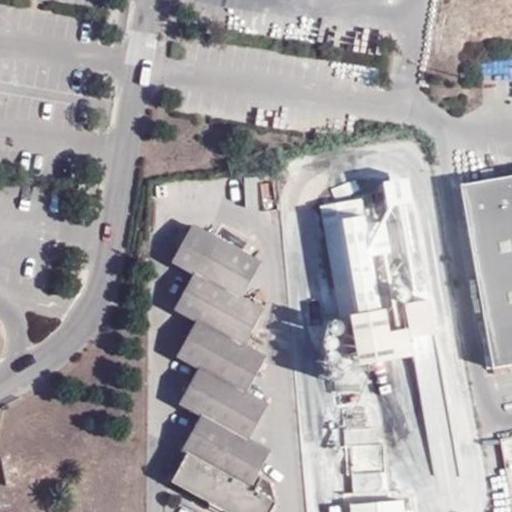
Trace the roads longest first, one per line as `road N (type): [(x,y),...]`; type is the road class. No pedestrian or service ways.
road 1 (unknown): [(252,0),(403,31)]
road 2 (unknown): [(268,231),(356,197),(409,216)]
